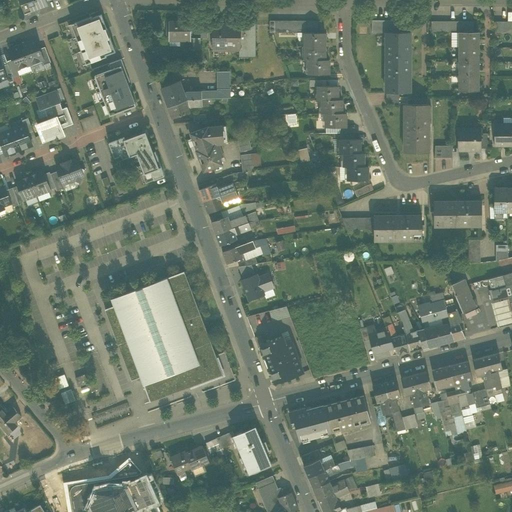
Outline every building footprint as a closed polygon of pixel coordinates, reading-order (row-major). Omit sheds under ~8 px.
[(37,10),(48,6),(46,2),(45,0),(18,0),(20,4),(27,2),(30,10),(31,9),(36,7),(37,10)] [(24,15),(32,12),(31,9),(30,10),(27,2),(20,4),(24,15)] [(74,32),(83,57),(87,55),(90,63),(106,57),(106,55),(116,52),(110,37),(109,37),(106,30),(107,29),(101,14),(92,18),(91,17),(74,23),(77,31),(74,32)] [(371,33),(386,33),(386,32),(399,32),(399,20),(371,20),(371,33)] [(240,33),(256,34),(256,21),(239,21),(239,24),(240,24),(240,33)] [(169,39),(190,39),(190,38),(190,22),(169,22),(169,39)] [(230,50),(239,50),(240,50),(240,33),(240,24),(239,24),(229,24),(229,26),(213,26),(213,48),(230,48),(230,50)] [(386,56),(410,56),(410,32),(399,32),(386,32),(386,33),(386,46),(389,46),(389,56),(386,56)] [(256,34),(240,33),(240,50),(239,50),(239,56),(255,56),(256,34)] [(305,33),(305,47),(325,47),(325,33),(321,33),(315,33),(309,33),(305,33)] [(459,47),(462,47),(478,47),(478,33),(474,33),(467,33),(462,33),(462,41),(459,41),(459,47)] [(36,39),(22,44),(30,65),(43,60),(39,49),(36,39)] [(17,70),(30,65),(22,44),(9,49),(12,59),(17,70)] [(43,60),(44,65),(50,63),(51,62),(45,47),(39,49),(43,60)] [(305,60),(309,60),(325,60),(325,47),(305,47),(305,60)] [(478,62),(478,47),(462,47),(462,55),(459,55),(459,61),(462,61),(478,62)] [(410,92),(410,56),(386,56),(386,66),(389,66),(389,82),(386,82),(386,92),(399,92),(410,92)] [(17,70),(12,59),(7,61),(8,64),(13,77),(19,74),(17,70)] [(109,64),(111,70),(121,66),(122,70),(127,83),(130,82),(121,59),(109,64)] [(43,60),(30,65),(32,70),(32,73),(45,68),(44,65),(43,60)] [(329,60),(325,60),(309,60),(309,74),(329,74),(329,60)] [(478,76),(478,62),(462,61),(462,69),(459,69),(459,76),(462,76),(478,76)] [(8,64),(2,66),(7,79),(8,83),(14,80),(13,77),(8,64)] [(30,65),(17,70),(19,74),(19,75),(32,70),(30,65)] [(136,106),(135,102),(117,109),(116,107),(114,108),(109,94),(106,95),(104,89),(109,87),(105,76),(122,70),(121,66),(111,70),(95,76),(110,116),(136,106)] [(117,109),(135,102),(127,83),(122,70),(105,76),(109,87),(104,89),(106,95),(109,94),(114,108),(116,107),(117,109)] [(217,90),(226,91),(231,90),(230,84),(230,73),(230,71),(217,71),(217,90)] [(19,74),(13,77),(14,80),(16,85),(22,83),(19,75),(19,74)] [(478,90),(478,76),(462,76),(462,84),(459,84),(459,90),(478,90)] [(7,79),(0,81),(0,88),(9,85),(8,83),(7,79)] [(202,99),(202,91),(187,91),(184,93),(180,81),(161,88),(168,107),(185,100),(186,100),(202,100),(202,99)] [(318,100),(322,100),(338,100),(338,86),(318,86),(318,100)] [(217,90),(202,91),(202,99),(226,98),(226,91),(217,90)] [(41,109),(45,107),(60,102),(56,91),(37,98),(41,109)] [(386,92),(386,98),(386,104),(399,104),(399,98),(399,92),(386,92)] [(33,100),(28,95),(22,100),(27,105),(33,100)] [(189,112),(188,107),(185,100),(168,107),(172,118),(189,112)] [(322,113),(326,113),(342,113),(342,100),(338,100),(322,100),(322,113)] [(60,102),(45,107),(48,115),(49,120),(57,117),(64,114),(62,109),(60,102)] [(407,153),(429,153),(429,105),(407,105),(407,126),(405,126),(405,139),(407,139),(407,153)] [(48,115),(45,107),(41,109),(37,110),(40,118),(48,115)] [(67,107),(62,109),(64,114),(57,117),(61,128),(73,124),(67,107)] [(80,119),(84,130),(99,124),(95,113),(80,119)] [(296,114),(287,113),(286,122),(295,123),(296,114)] [(346,113),(342,113),(326,113),(326,127),(340,127),(346,127),(346,113)] [(57,117),(49,120),(37,124),(43,141),(63,134),(61,128),(57,117)] [(24,125),(27,133),(33,131),(28,118),(22,120),(24,125)] [(506,146),(511,145),(511,123),(497,124),(497,134),(494,134),(494,144),(506,144),(506,146)] [(11,130),(19,150),(32,145),(27,133),(24,125),(11,130)] [(191,133),(197,150),(215,143),(215,144),(227,142),(226,126),(208,127),(207,127),(191,133)] [(459,151),(481,151),(481,148),(481,133),(481,129),(460,129),(460,138),(459,138),(459,151)] [(6,155),(19,150),(11,130),(0,133),(0,139),(0,140),(5,153),(6,155)] [(153,152),(145,132),(125,139),(124,137),(109,143),(114,158),(121,156),(123,159),(137,154),(144,173),(142,174),(145,183),(164,176),(155,152),(153,152)] [(238,141),(240,152),(251,149),(249,138),(238,141)] [(340,153),(344,153),(360,153),(360,139),(355,139),(340,139),(340,153)] [(218,152),(215,144),(215,143),(197,150),(196,150),(204,171),(222,164),(220,157),(218,152)] [(435,158),(452,158),(453,146),(435,146),(435,158)] [(297,149),(300,161),(309,159),(306,147),(297,149)] [(344,167),(348,167),(364,167),(364,153),(360,153),(344,153),(344,167)] [(241,155),(243,172),(254,171),(252,154),(241,155)] [(77,159),(70,162),(62,165),(56,167),(58,171),(63,184),(74,180),(80,182),(82,177),(83,176),(83,175),(85,170),(80,167),(77,159)] [(339,180),(348,180),(348,167),(344,167),(339,166),(339,180)] [(368,167),(364,167),(348,167),(348,180),(368,180),(368,167)] [(43,170),(29,175),(37,195),(48,190),(50,190),(44,174),(43,170)] [(58,171),(50,174),(56,188),(57,191),(64,188),(63,184),(58,171)] [(50,190),(56,188),(50,174),(50,172),(44,174),(50,190)] [(223,177),(225,181),(240,176),(239,172),(233,173),(223,177)] [(117,173),(111,175),(114,183),(120,181),(117,173)] [(25,199),(37,195),(29,175),(16,180),(18,185),(24,200),(25,199)] [(107,177),(101,179),(104,187),(110,185),(107,177)] [(74,180),(63,184),(64,188),(66,191),(77,187),(80,182),(74,180)] [(233,182),(217,188),(220,195),(235,189),(233,182)] [(203,201),(220,195),(217,188),(216,184),(199,190),(203,201)] [(370,184),(355,191),(357,196),(373,189),(370,184)] [(18,202),(24,200),(18,185),(13,188),(18,202)] [(0,210),(4,209),(3,206),(11,203),(6,190),(5,187),(0,188),(0,210)] [(11,203),(13,207),(19,204),(18,202),(13,188),(6,190),(11,203)] [(494,211),(508,211),(508,188),(494,188),(494,211)] [(235,189),(220,195),(223,202),(238,197),(235,189)] [(48,190),(37,195),(39,202),(51,197),(48,190)] [(28,206),(39,202),(37,195),(25,199),(28,206)] [(224,207),(223,202),(220,195),(203,201),(208,213),(224,207)] [(243,204),(246,211),(257,208),(268,206),(268,200),(243,204)] [(455,226),(468,226),(468,223),(482,223),(481,202),(433,202),(434,224),(455,223),(455,226)] [(209,216),(211,222),(220,219),(218,213),(209,216)] [(246,215),(239,217),(242,224),(248,222),(247,218),(249,217),(247,214),(246,215)] [(211,222),(216,234),(242,224),(239,217),(230,221),(228,216),(220,219),(211,222)] [(346,227),(347,229),(374,229),(374,216),(342,216),(346,227)] [(395,240),(408,240),(408,237),(422,237),(421,216),(374,216),(374,229),(374,237),(395,237),(395,240)] [(242,224),(244,231),(251,229),(253,228),(251,224),(249,225),(248,222),(242,224)] [(244,231),(242,224),(216,234),(220,246),(236,239),(235,234),(244,231)] [(294,224),(275,228),(277,233),(295,230),(294,224)] [(258,239),(261,246),(263,251),(264,254),(269,252),(264,239),(258,239)] [(277,250),(285,247),(282,239),(275,242),(277,250)] [(242,253),(256,248),(253,240),(239,245),(242,253)] [(468,262),(480,262),(480,240),(468,240),(468,262)] [(243,257),(242,253),(239,245),(222,252),(227,263),(243,257)] [(253,255),(263,251),(261,246),(256,248),(242,253),(243,257),(244,259),(253,255)] [(507,258),(507,251),(495,251),(495,261),(507,258)] [(244,259),(246,265),(249,265),(257,264),(253,255),(244,259)] [(238,267),(243,279),(253,276),(249,265),(246,265),(238,267)] [(184,271),(167,278),(199,364),(144,385),(150,401),(222,374),(184,271)] [(488,279),(491,290),(505,286),(505,285),(511,283),(511,272),(501,275),(488,279)] [(264,294),(263,291),(274,287),(268,274),(258,278),(257,274),(253,276),(243,279),(242,280),(249,300),(264,294)] [(141,377),(144,385),(199,364),(167,278),(111,298),(114,306),(141,377)] [(475,307),(475,306),(472,300),(464,279),(451,284),(463,312),(475,307)] [(509,300),(511,298),(511,283),(505,285),(505,286),(491,290),(489,291),(492,304),(508,299),(509,300)] [(430,296),(433,302),(444,299),(442,292),(430,296)] [(511,322),(511,313),(508,299),(492,304),(498,326),(511,322)] [(417,305),(422,322),(428,320),(428,322),(448,316),(446,309),(441,310),(440,306),(432,308),(430,301),(417,305)] [(462,321),(457,310),(452,312),(450,306),(450,305),(445,306),(446,309),(448,316),(450,324),(454,340),(465,337),(459,322),(462,321)] [(132,381),(141,377),(114,306),(105,309),(132,381)] [(269,310),(272,321),(290,317),(286,306),(269,310)] [(404,309),(403,310),(397,312),(406,334),(413,332),(404,309)] [(397,355),(411,351),(406,334),(397,336),(391,321),(388,322),(389,324),(386,326),(387,328),(394,347),(397,355)] [(436,344),(454,340),(450,324),(432,329),(436,344)] [(361,330),(364,341),(369,339),(368,333),(367,328),(361,330)] [(373,353),(394,347),(387,328),(368,333),(369,339),(373,353)] [(424,329),(417,330),(422,348),(428,347),(424,330),(424,329)] [(428,347),(436,344),(432,329),(424,330),(428,347)] [(413,332),(406,334),(411,351),(411,352),(423,349),(422,348),(417,330),(413,332)] [(283,336),(261,344),(275,383),(303,372),(292,342),(286,345),(283,336)] [(485,356),(490,373),(497,371),(502,370),(498,353),(485,356)] [(477,376),(482,375),(490,373),(485,356),(472,360),(477,376)] [(450,366),(454,384),(467,381),(472,380),(468,361),(450,366)] [(442,400),(458,396),(454,384),(450,366),(432,370),(436,389),(444,387),(446,387),(447,392),(446,393),(441,394),(442,400)] [(507,368),(502,370),(497,371),(501,388),(510,385),(507,368)] [(501,388),(497,371),(490,373),(493,387),(494,394),(502,392),(501,388)] [(414,375),(418,392),(426,390),(431,388),(427,372),(414,375)] [(493,387),(490,373),(482,375),(486,388),(486,389),(493,387)] [(405,395),(411,394),(418,392),(414,375),(401,378),(405,395)] [(385,383),(389,399),(396,397),(400,396),(396,380),(385,383)] [(470,393),(467,381),(454,384),(458,396),(466,429),(475,427),(471,412),(473,408),(477,407),(473,392),(470,393)] [(372,386),(377,403),(381,402),(385,414),(392,412),(389,399),(385,383),(384,382),(372,386)] [(486,389),(488,397),(495,395),(494,394),(493,387),(486,389)] [(486,388),(478,390),(482,406),(490,404),(488,397),(486,389),(486,388)] [(418,392),(422,405),(429,403),(426,390),(418,392)] [(477,407),(482,406),(478,390),(473,392),(477,407)] [(422,405),(418,392),(411,394),(415,407),(422,405)] [(504,401),(502,392),(494,394),(495,395),(496,403),(504,401)] [(340,427),(340,430),(361,424),(360,421),(370,419),(363,395),(324,405),(327,418),(327,419),(330,429),(340,427)] [(451,430),(452,434),(466,431),(466,429),(458,396),(442,400),(437,401),(441,418),(445,432),(451,430)] [(399,410),(396,397),(389,399),(392,412),(397,411),(399,410)] [(431,403),(435,419),(441,418),(437,401),(431,403)] [(386,420),(385,414),(381,402),(377,403),(372,404),(377,423),(378,424),(380,426),(380,425),(383,425),(385,424),(386,422),(386,420)] [(8,433),(9,434),(13,430),(17,426),(14,422),(21,417),(13,407),(7,413),(0,404),(0,424),(8,434),(8,433)] [(314,421),(327,418),(324,405),(311,408),(314,421)] [(314,421),(311,408),(306,410),(306,407),(289,412),(292,422),(294,421),(296,427),(327,419),(327,418),(314,421)] [(396,429),(404,427),(402,417),(400,413),(397,414),(397,411),(392,412),(396,429)] [(414,414),(408,415),(411,428),(417,426),(414,414)] [(405,429),(411,428),(408,415),(402,417),(404,427),(405,429)] [(327,419),(296,427),(300,441),(331,432),(330,429),(327,419)] [(237,441),(250,473),(270,464),(254,427),(234,435),(237,441)] [(217,438),(221,448),(237,441),(234,435),(232,431),(217,438)] [(221,448),(217,438),(206,442),(211,453),(216,451),(218,457),(224,454),(221,448)] [(334,444),(337,451),(347,447),(344,441),(334,444)] [(471,445),(473,458),(481,457),(479,443),(471,445)] [(203,445),(185,453),(191,465),(192,467),(203,463),(209,460),(203,445)] [(350,461),(354,460),(364,458),(375,455),(373,445),(348,450),(350,461)] [(163,456),(161,450),(154,453),(157,459),(163,456)] [(317,450),(313,452),(300,457),(304,465),(320,458),(320,459),(321,458),(317,450)] [(183,469),(191,465),(185,453),(185,451),(170,457),(176,471),(183,469)] [(308,477),(324,470),(322,464),(320,459),(320,458),(304,465),(308,477)] [(367,471),(364,458),(354,460),(357,472),(367,471)] [(158,511),(154,501),(156,500),(145,477),(143,478),(141,473),(142,472),(131,459),(110,477),(68,485),(71,511),(158,511)] [(333,459),(322,464),(324,470),(335,465),(333,459)] [(343,462),(338,464),(341,471),(351,466),(349,460),(343,462)] [(203,463),(192,467),(196,476),(207,472),(203,463)] [(327,477),(341,471),(338,464),(335,465),(324,470),(327,477)] [(389,468),(392,480),(401,478),(398,465),(389,468)] [(183,469),(176,471),(180,481),(187,478),(183,469)] [(329,481),(327,477),(324,470),(308,477),(313,488),(329,481)] [(262,487),(265,494),(278,488),(272,475),(256,482),(258,488),(262,487)] [(344,479),(331,485),(334,492),(347,486),(344,479)] [(511,480),(493,486),(495,494),(511,489),(511,480)] [(331,485),(329,481),(313,488),(318,499),(334,492),(331,485)] [(365,487),(368,497),(380,494),(378,484),(365,487)] [(351,490),(349,491),(347,486),(334,492),(335,494),(335,496),(340,497),(352,492),(351,490)] [(267,511),(268,511),(266,505),(269,504),(265,494),(262,487),(258,488),(258,489),(267,511)] [(289,511),(291,511),(298,508),(291,492),(284,495),(281,487),(278,488),(265,494),(269,504),(266,505),(268,511),(289,511)] [(335,494),(334,492),(318,499),(323,511),(336,511),(341,510),(335,496),(335,494)]
